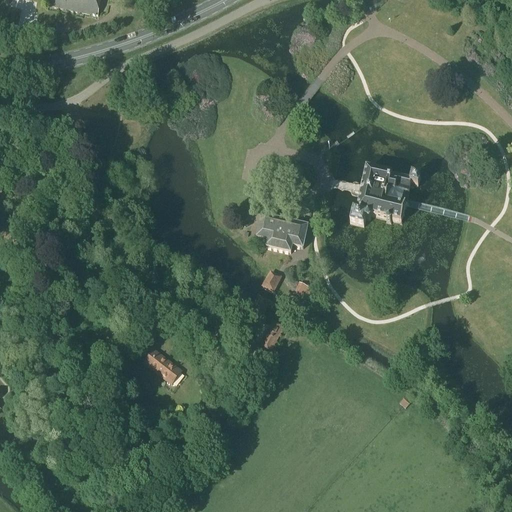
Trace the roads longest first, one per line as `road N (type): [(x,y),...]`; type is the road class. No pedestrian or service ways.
road 1 (unclassified): [(68,103),(128,63),(265,0)]
road 2 (primary): [(31,69),(95,55),(227,0)]
